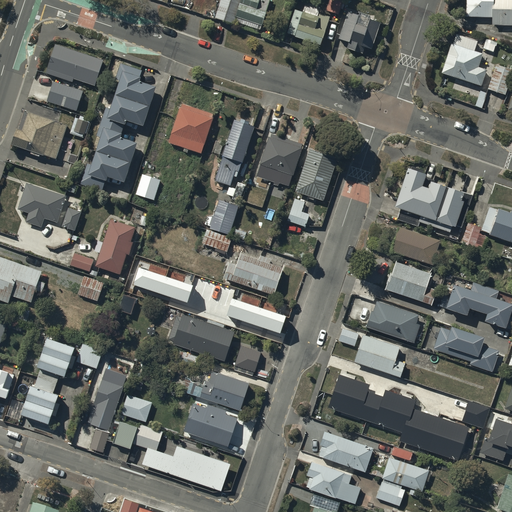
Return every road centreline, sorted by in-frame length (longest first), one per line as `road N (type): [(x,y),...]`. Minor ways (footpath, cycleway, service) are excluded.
road 1 (residential): [(386,112),(369,143),(251,511)]
road 2 (residential): [(31,0),(386,112)]
road 3 (residential): [(0,439),(229,511)]
road 4 (residential): [(386,112),(511,161)]
road 5 (residential): [(429,0),(386,112)]
